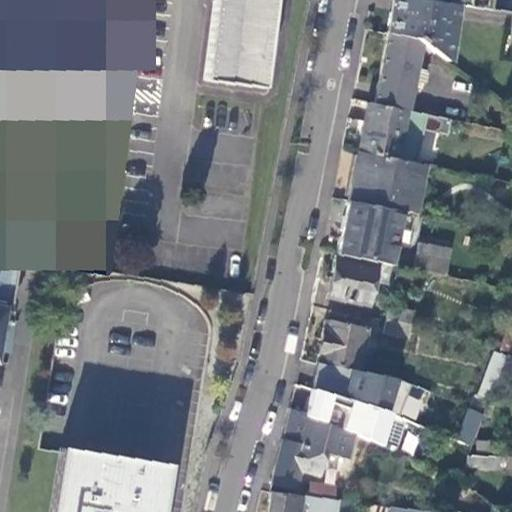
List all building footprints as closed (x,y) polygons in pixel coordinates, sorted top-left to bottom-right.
[(121,90),(124,91),(135,0),(0,0),(0,73),(109,86),(114,86),(121,87),(121,90)] [(214,0),(203,81),(264,89),(275,0),(214,0)] [(445,61),(453,3),(430,0),(390,0),(386,32),(419,43),(445,61)] [(430,0),(453,3),(491,9),(492,0),(430,0)] [(386,32),(372,101),(406,108),(411,80),(414,66),(419,43),(386,32)] [(423,79),(425,71),(422,67),(414,66),(411,80),(419,82),(423,79)] [(419,118),(421,111),(406,108),(372,101),(366,100),(357,150),(395,157),(404,115),(419,118)] [(426,164),(395,157),(357,150),(347,198),(400,209),(417,213),(426,164)] [(400,209),(347,198),(336,252),(390,263),(394,240),(400,209)] [(412,243),(417,213),(400,209),(394,240),(412,243)] [(412,268),(444,274),(450,247),(418,240),(412,268)] [(390,263),(336,252),(336,253),(333,253),(325,295),(367,304),(372,278),(386,281),(390,263)] [(0,311),(8,313),(16,259),(0,256),(0,311)] [(384,319),(409,324),(412,309),(387,304),(384,319)] [(511,342),(511,317),(510,316),(500,343),(511,345),(511,342)] [(314,360),(356,368),(364,326),(322,318),(314,360)] [(407,336),(409,324),(384,319),(382,331),(407,336)] [(353,407),(360,369),(356,368),(314,360),(303,412),(314,415),(313,418),(353,434),(355,435),(361,408),(353,407)] [(347,459),(353,434),(313,418),(314,415),(303,412),(287,407),(281,439),(271,480),(294,487),(300,468),(323,474),(324,469),(320,468),(323,454),(347,459)] [(480,412),(470,407),(453,451),(451,473),(462,477),(463,464),(465,453),(480,412)] [(159,511),(167,465),(57,448),(56,452),(47,511),(159,511)] [(497,454),(465,453),(463,464),(496,464),(497,454)] [(308,495),(332,498),(334,484),(311,481),(308,495)] [(332,498),(308,495),(268,490),(265,511),(299,511),(300,506),(306,507),(305,511),(336,511),(337,509),(338,499),(332,498)] [(473,491),(470,511),(489,511),(491,504),(473,491)] [(359,511),(387,511),(388,506),(338,499),(337,509),(359,511)]
